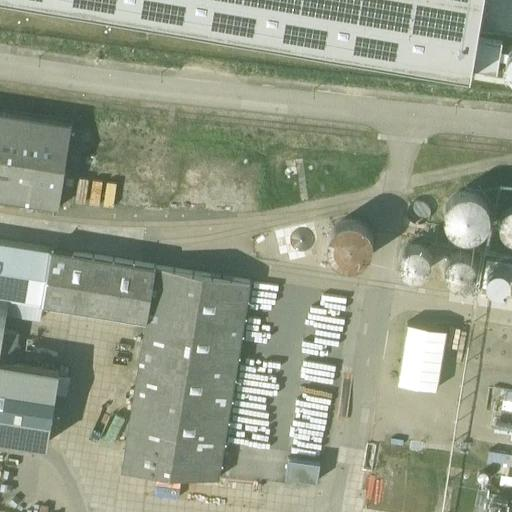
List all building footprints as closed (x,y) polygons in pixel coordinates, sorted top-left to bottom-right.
[(29,0),(470,76),(471,69),(476,37),(482,0),(29,0)] [(502,41),(476,37),(471,69),(496,74),(502,41)] [(72,123),(0,112),(0,198),(58,208),(72,123)] [(446,210),(445,216),(446,223),(449,228),(454,232),(460,235),(466,236),(472,235),(477,232),(482,227),(484,221),(485,215),(484,209),(481,203),(476,199),(471,196),(464,196),(458,197),(453,200),(448,204),(446,210)] [(409,215),(410,218),(412,220),(415,222),(418,222),(421,221),(424,219),(426,217),(427,214),(427,210),(425,207),(423,205),(420,204),(417,203),(414,204),(411,206),(409,209),(408,212),(409,215)] [(500,228),(502,235),(506,240),(511,244),(511,243),(511,210),(509,211),(504,216),(500,222),(500,228)] [(325,235),(324,241),(325,247),(328,253),(333,257),(339,260),(345,260),(351,259),(357,256),(361,251),(364,246),(364,239),(363,233),(360,228),(355,223),(350,221),(343,220),(337,221),(332,224),(327,229),(325,235)] [(0,434),(47,442),(59,370),(13,362),(18,331),(2,329),(7,297),(42,303),(145,320),(146,320),(155,266),(0,240),(0,434)] [(412,247),(408,248),(404,251),(401,254),(399,259),(399,263),(400,267),(402,271),(405,274),(410,276),(414,277),(418,276),(423,275),(426,271),(428,268),(429,263),(429,259),(427,255),(424,251),(421,248),(416,247),(412,247)] [(458,254),(454,256),(450,258),(447,262),(446,266),(445,270),(446,275),(448,279),(452,282),(456,284),(460,284),(465,284),(469,282),(472,279),(474,275),(475,270),(475,266),(474,262),(471,258),(467,256),(463,254),(458,254)] [(511,277),(511,263),(482,259),(477,287),(509,293),(511,277)] [(155,266),(146,320),(145,320),(121,468),(219,477),(251,281),(155,266)] [(434,386),(440,326),(400,322),(394,383),(434,386)] [(320,462),(288,457),(285,476),(317,481),(320,462)] [(510,511),(511,501),(511,498),(487,494),(484,511),(492,511),(510,511)]
